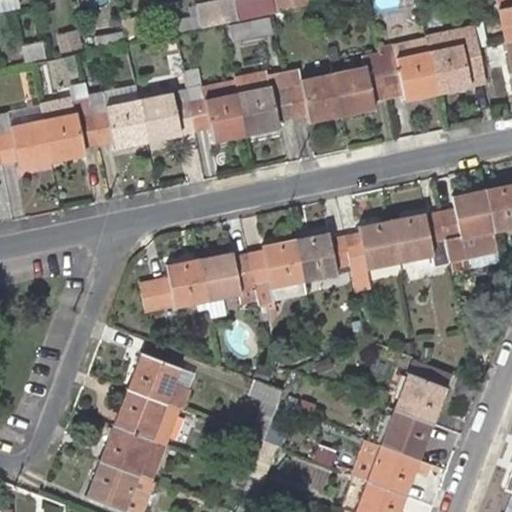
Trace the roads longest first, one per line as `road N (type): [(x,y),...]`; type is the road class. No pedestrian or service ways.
road 1 (residential): [(118,226),(511,143)]
road 2 (residential): [(0,440),(23,449),(118,226)]
road 3 (residential): [(455,511),(511,366)]
road 4 (residential): [(0,251),(118,226)]
